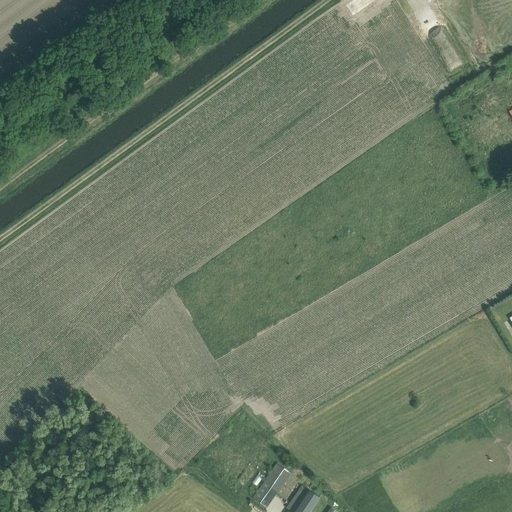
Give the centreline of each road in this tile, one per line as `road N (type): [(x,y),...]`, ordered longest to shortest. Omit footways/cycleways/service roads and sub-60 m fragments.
road 1 (track): [(0,239),(330,0)]
road 2 (track): [(0,192),(261,0)]
